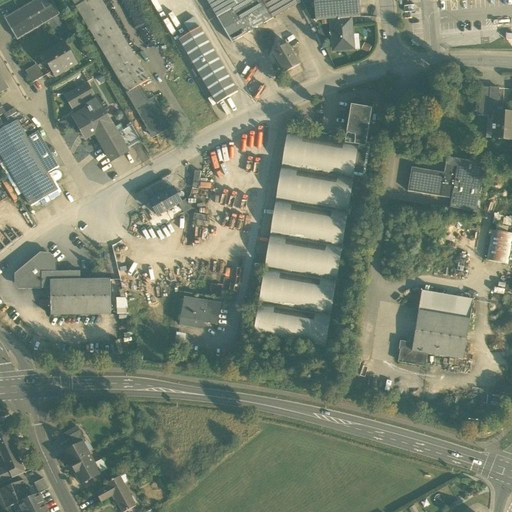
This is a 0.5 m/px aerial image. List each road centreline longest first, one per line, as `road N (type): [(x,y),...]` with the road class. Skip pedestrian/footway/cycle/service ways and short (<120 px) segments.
road 1 (secondary): [(511,474),(250,402),(145,390),(24,390)]
road 2 (unclassified): [(391,68),(273,106),(94,201)]
road 3 (tertiary): [(71,511),(24,390)]
road 4 (unclassified): [(511,63),(391,68)]
